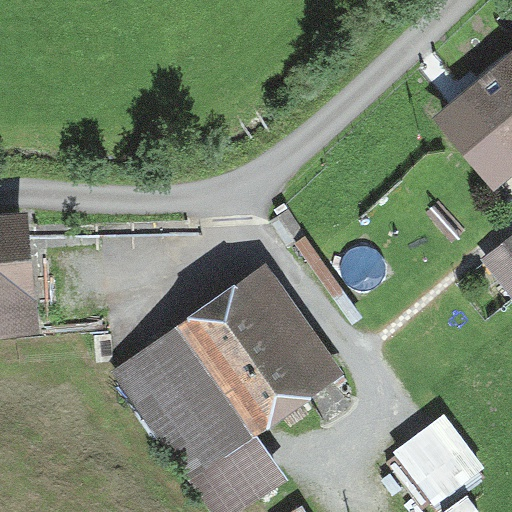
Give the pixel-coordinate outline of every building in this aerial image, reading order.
[(511,58),(468,97),(511,148),(511,58)] [(20,222),(0,223),(0,324),(28,322),(20,222)] [(511,233),(482,262),(511,293),(511,233)] [(267,273),(124,371),(222,511),(228,511),(280,476),(250,431),(336,372),(267,273)] [(449,422),(396,460),(433,511),(442,511),(490,478),(449,422)]
